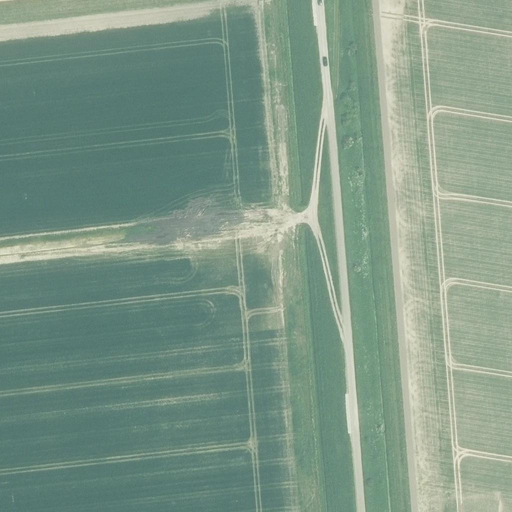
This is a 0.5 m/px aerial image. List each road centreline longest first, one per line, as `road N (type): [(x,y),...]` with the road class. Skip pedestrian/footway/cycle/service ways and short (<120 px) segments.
road 1 (unclassified): [(359,511),(317,0)]
road 2 (track): [(0,250),(311,217)]
road 3 (track): [(346,350),(311,217),(326,100)]
